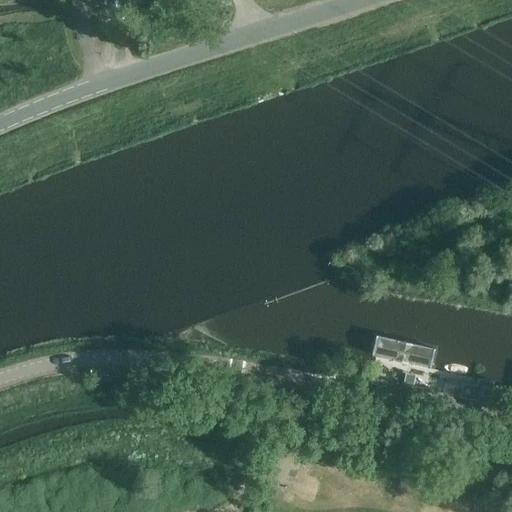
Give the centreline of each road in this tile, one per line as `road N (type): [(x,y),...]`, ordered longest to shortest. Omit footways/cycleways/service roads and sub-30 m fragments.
road 1 (unclassified): [(0,376),(91,355),(181,356),(511,418)]
road 2 (unclassified): [(0,124),(361,0)]
